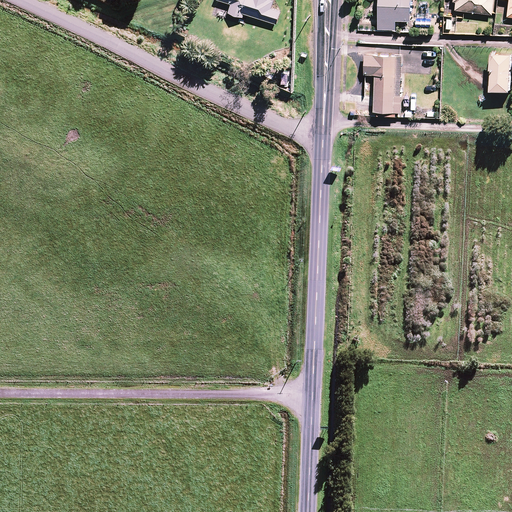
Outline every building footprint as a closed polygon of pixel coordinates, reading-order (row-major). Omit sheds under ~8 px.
[(246,15),(279,26),(283,13),(273,10),(276,2),(272,0),(271,0),(218,0),(218,1),(233,6),(230,14),(245,19),(246,15)] [(410,22),(410,0),(378,0),(377,30),(395,30),(395,21),(410,22)] [(454,11),(491,15),(493,0),(452,0),(452,3),(455,3),(454,11)] [(511,91),(511,54),(493,54),(492,70),(494,70),(493,91),(511,91)] [(374,76),(373,112),(376,112),(376,116),(395,117),(395,113),(401,113),(401,97),(400,97),(394,96),(396,56),(364,55),(364,76),(374,76)]
